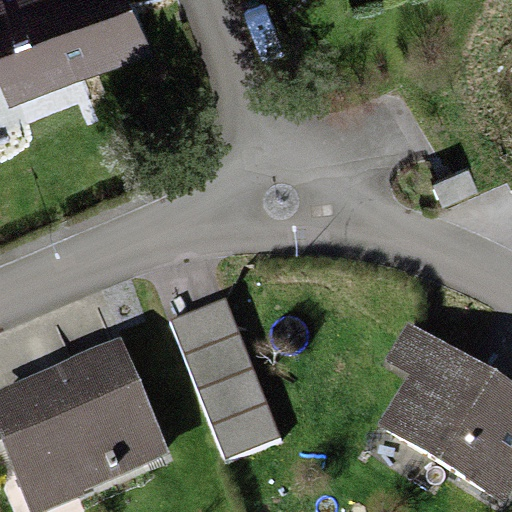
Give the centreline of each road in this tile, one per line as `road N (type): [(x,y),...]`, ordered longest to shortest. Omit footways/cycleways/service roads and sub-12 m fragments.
road 1 (residential): [(0,304),(165,233),(274,208)]
road 2 (residential): [(274,208),(438,256),(511,290)]
road 3 (residential): [(205,0),(274,208)]
